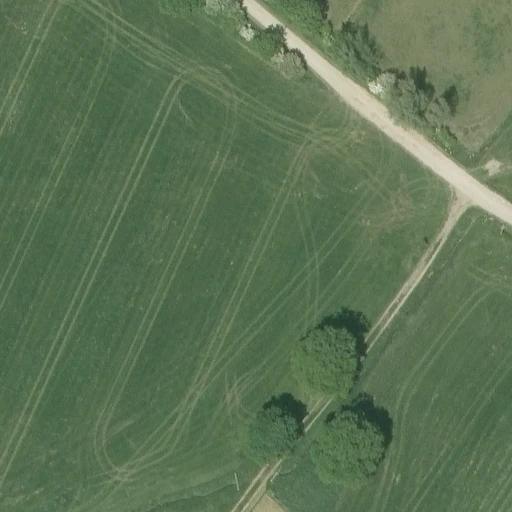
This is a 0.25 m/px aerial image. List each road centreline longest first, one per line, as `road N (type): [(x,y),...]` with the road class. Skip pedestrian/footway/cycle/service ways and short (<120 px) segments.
road 1 (track): [(472,190),(238,511)]
road 2 (track): [(511,217),(241,0)]
